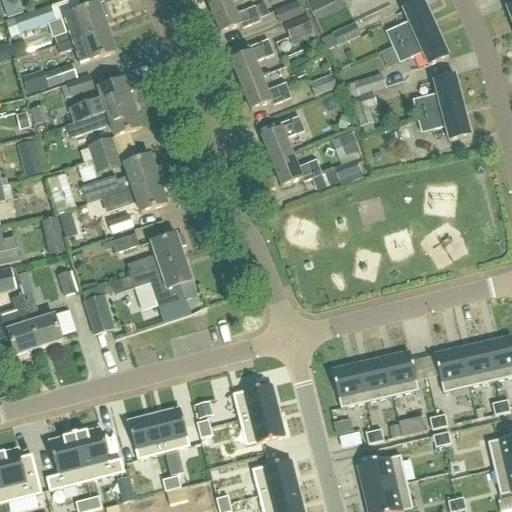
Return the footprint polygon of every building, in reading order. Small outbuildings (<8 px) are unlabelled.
[(205,0),(210,11),(231,2),(229,0),(205,0)] [(231,2),(210,11),(220,36),(241,28),(242,32),(261,24),(259,19),(268,16),(264,6),(236,17),(231,2)] [(392,50),(435,30),(422,2),(402,11),(408,24),(397,29),(398,31),(386,37),(392,50)] [(302,17),(297,3),(274,13),(279,26),(302,17)] [(50,26),(57,49),(107,32),(103,20),(108,19),(104,6),(73,16),(55,22),(50,9),(14,22),(19,37),(50,26)] [(314,38),(306,19),(284,28),(293,47),(314,38)] [(360,38),(355,27),(323,41),(328,52),(360,38)] [(448,59),(435,30),(392,50),(398,63),(409,58),(410,60),(422,55),(428,68),(448,59)] [(107,32),(57,49),(60,57),(75,52),(80,68),(115,56),(107,32)] [(222,41),(207,43),(210,65),(226,63),(222,41)] [(230,62),(240,88),(261,79),(256,65),(274,58),(268,43),(250,51),(251,54),(230,62)] [(27,57),(23,44),(8,49),(12,61),(27,57)] [(81,80),(76,66),(44,77),(49,91),(81,80)] [(337,90),(332,76),(309,85),(315,99),(337,90)] [(385,90),(382,78),(343,89),(347,101),(385,90)] [(414,107),(418,120),(463,109),(455,78),(433,84),(437,98),(425,101),(426,104),(414,107)] [(96,91),(91,79),(67,87),(71,100),(96,91)] [(267,94),(261,79),(240,88),(251,113),(272,105),(273,109),(292,101),(286,86),(267,94)] [(66,131),(133,108),(129,96),(134,94),(129,81),(99,91),(102,101),(68,112),(73,127),(66,129),(66,131)] [(376,107),(372,95),(352,102),(364,135),(375,131),(368,110),(376,107)] [(141,132),(133,108),(66,131),(71,143),(111,129),(115,141),(141,132)] [(471,139),(463,109),(418,120),(418,123),(408,125),(411,137),(421,134),(422,135),(433,132),(434,134),(445,131),(449,145),(471,139)] [(23,133),(34,132),(32,117),(21,118),(23,133)] [(351,120),(342,117),(337,129),(346,132),(351,120)] [(261,139),(271,165),(292,156),(286,142),(305,135),(299,120),(280,127),(282,131),(261,139)] [(92,164),(117,156),(113,142),(88,150),(92,164)] [(121,168),(117,156),(92,164),(97,176),(121,168)] [(292,156),(271,165),(281,190),(302,182),(303,186),(322,178),(316,164),(298,171),(292,156)] [(82,194),(86,208),(101,203),(158,184),(154,172),(159,170),(155,157),(125,168),(128,179),(82,194)] [(345,166),(334,171),(342,188),(363,179),(356,161),(345,166)] [(339,185),(335,175),(312,184),(316,194),(339,185)] [(76,213),(65,178),(48,184),(58,218),(76,213)] [(101,203),(106,219),(138,208),(141,217),(166,208),(158,184),(101,203)] [(61,219),(40,223),(43,238),(66,234),(83,231),(81,221),(63,225),(61,219)] [(129,219),(108,226),(112,239),(133,232),(129,219)] [(0,234),(0,269),(20,264),(17,252),(18,252),(15,240),(2,243),(0,234)] [(138,248),(134,237),(111,245),(115,257),(138,248)] [(130,279),(184,262),(176,238),(151,247),(155,259),(127,268),(131,279),(130,279)] [(111,286),(115,299),(150,287),(159,313),(184,304),(179,289),(192,284),(184,262),(130,279),(111,286)] [(0,296),(16,293),(11,271),(0,273),(0,296)] [(80,295),(77,277),(62,279),(65,298),(80,295)] [(23,300),(39,352),(63,344),(55,318),(40,323),(32,297),(23,300)] [(0,356),(1,356),(3,363),(39,352),(23,300),(13,303),(16,313),(0,317),(0,352),(0,353),(0,352),(0,356)] [(133,348),(155,342),(153,333),(130,339),(133,348)] [(511,337),(487,343),(496,383),(511,378),(511,337)] [(487,343),(461,349),(471,389),(496,383),(487,343)] [(461,349),(435,355),(444,395),(471,389),(461,349)] [(409,353),(383,359),(392,399),(418,393),(409,353)] [(383,359),(358,365),(367,405),(392,399),(383,359)] [(358,365),(332,371),(341,411),(367,405),(358,365)] [(203,383),(206,397),(220,394),(217,381),(203,383)] [(274,388),(234,398),(241,424),(280,414),(274,388)] [(507,404),(500,405),(502,417),(510,415),(507,404)] [(500,405),(492,407),(494,419),(502,417),(500,405)] [(210,451),(227,448),(221,408),(204,411),(210,451)] [(182,411),(156,418),(166,457),(192,451),(182,411)] [(280,414),(241,424),(248,450),(287,440),(280,414)] [(156,418),(129,425),(140,464),(166,457),(156,418)] [(445,418),(437,420),(440,432),(448,430),(445,418)] [(437,420),(429,422),(432,433),(440,432),(437,420)] [(350,423),(335,427),(337,438),(352,434),(350,423)] [(410,424),(399,427),(401,439),(413,437),(410,424)] [(102,432),(76,438),(88,486),(126,477),(122,463),(111,466),(102,432)] [(381,433),(373,435),(376,446),(384,444),(381,433)] [(373,435),(365,436),(368,448),(376,446),(373,435)] [(448,435),(440,437),(443,449),(451,447),(448,435)] [(440,437),(432,439),(435,451),(443,449),(440,437)] [(59,479),(48,482),(51,496),(88,486),(76,438),(50,445),(59,479)] [(495,473),(511,468),(511,440),(489,446),(495,473)] [(19,453),(0,458),(0,487),(5,508),(42,498),(39,485),(27,488),(19,453)] [(361,496),(404,486),(398,460),(354,470),(361,496)] [(293,463),(254,473),(261,500),(300,490),(293,463)] [(160,471),(162,490),(194,486),(192,468),(160,471)] [(501,500),(511,497),(511,468),(495,473),(501,500)] [(218,473),(224,500),(241,496),(235,469),(218,473)] [(428,471),(431,500),(445,499),(442,469),(428,471)] [(113,484),(116,503),(146,498),(143,480),(113,484)] [(364,511),(410,511),(404,486),(361,496),(364,511)] [(205,511),(217,511),(220,511),(215,488),(202,491),(205,511)] [(305,511),(300,490),(261,500),(263,511),(305,511)] [(185,491),(175,494),(179,506),(188,504),(185,491)] [(175,494),(166,496),(169,509),(179,506),(175,494)] [(75,511),(71,496),(42,505),(44,511),(75,511)] [(465,511),(463,501),(455,503),(457,511),(465,511)] [(457,511),(455,503),(448,505),(449,511),(457,511)]
